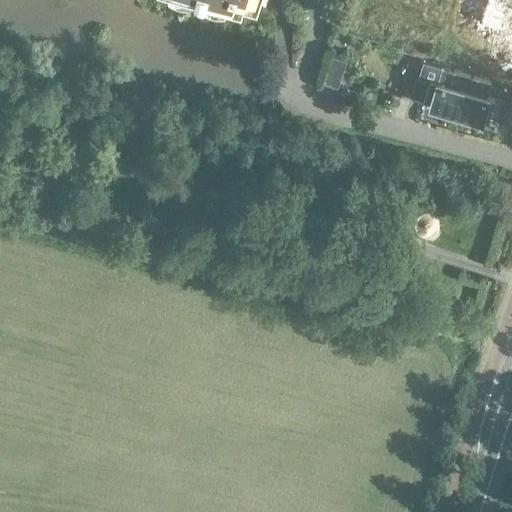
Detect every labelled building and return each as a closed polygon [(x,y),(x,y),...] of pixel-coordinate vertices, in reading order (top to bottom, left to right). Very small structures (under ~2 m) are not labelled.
[(190,0),(203,3),(202,9),(204,10),(207,12),(211,14),(217,15),(220,15),(224,15),(226,9),(240,13),(241,7),(255,10),(257,0),(190,0)] [(511,0),(466,0),(454,38),(484,46),(487,37),(511,45),(511,0)] [(366,26),(339,18),(336,27),(363,35),(366,26)] [(322,81),(337,86),(346,59),(331,54),(322,81)] [(419,74),(413,97),(488,118),(494,96),(487,94),(491,80),(441,65),(441,66),(423,62),(420,74),(419,74)]
